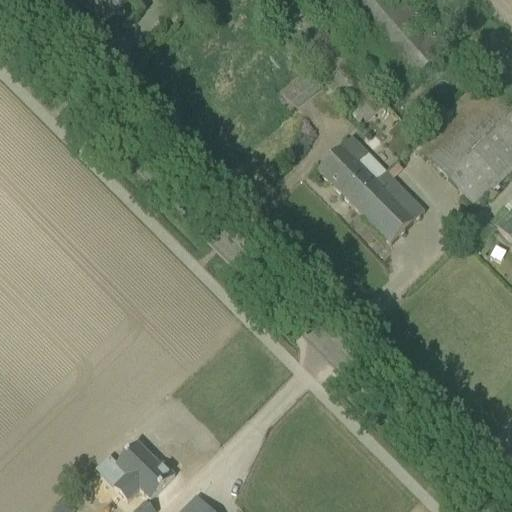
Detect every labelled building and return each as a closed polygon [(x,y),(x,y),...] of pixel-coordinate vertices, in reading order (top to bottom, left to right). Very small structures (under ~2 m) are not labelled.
[(77,0),(104,27),(131,1),(130,0),(77,0)] [(388,105),(294,0),(289,0),(265,20),(361,129),(388,105)] [(329,0),(406,88),(450,51),(404,0),(329,0)] [(283,94),(296,110),(322,89),(309,73),(283,94)] [(416,150),(474,211),(511,174),(511,114),(484,87),(476,95),(471,91),(449,111),(454,116),(416,150)] [(317,174),(390,249),(424,215),(351,141),(317,174)] [(511,216),(510,218),(496,232),(511,248),(511,216)] [(115,469),(140,494),(149,503),(173,479),(155,460),(152,463),(136,448),(115,469)] [(121,511),(151,511),(146,507),(149,503),(140,494),(121,511)] [(207,511),(196,501),(185,511),(207,511)]
